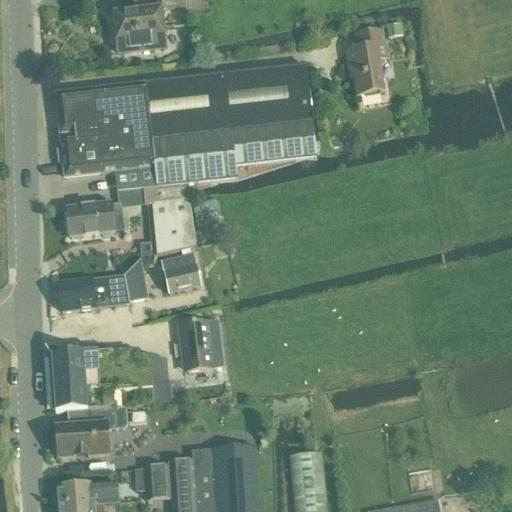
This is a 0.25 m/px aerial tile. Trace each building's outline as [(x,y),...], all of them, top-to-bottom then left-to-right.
[(161,13),(186,11),(185,0),(133,0),(135,15),(114,18),(118,57),(166,51),(161,13)] [(378,64),(386,62),(381,35),(355,39),(357,53),(350,54),(358,100),(383,95),(378,64)] [(151,144),(312,126),(306,70),(56,98),(62,153),(151,143),(151,144)] [(236,170),(316,162),(312,126),(151,144),(151,143),(62,153),(65,182),(154,171),(156,191),(187,186),(187,187),(237,182),(236,170)] [(186,187),(187,187),(187,186),(156,191),(143,193),(145,209),(152,209),(157,259),(195,250),(189,204),(186,187)] [(114,234),(124,233),(121,206),(67,213),(71,242),(100,238),(103,240),(110,239),(112,236),(114,236),(114,234)] [(169,298),(200,292),(193,258),(162,265),(169,298)] [(130,306),(148,303),(141,263),(124,279),(130,306)] [(124,279),(97,282),(101,312),(130,308),(130,306),(124,279)] [(62,317),(101,312),(97,282),(59,287),(62,317)] [(208,326),(178,329),(180,347),(184,346),(188,376),(214,373),(224,372),(218,325),(208,326)] [(95,356),(51,360),(55,416),(67,415),(114,411),(114,412),(115,412),(115,408),(114,394),(152,392),(152,389),(152,385),(150,359),(134,360),(134,359),(133,354),(97,356),(95,356)] [(152,389),(152,392),(154,410),(171,408),(170,384),(168,384),(152,385),(152,389)] [(57,444),(55,444),(56,457),(58,457),(59,462),(108,459),(106,434),(123,433),(127,429),(125,411),(115,412),(114,412),(114,411),(67,415),(68,429),(56,430),(57,444)] [(175,466),(145,468),(148,506),(170,504),(171,511),(258,511),(254,451),(192,456),(193,460),(193,464),(175,466)] [(289,460),(294,511),(326,511),(321,457),(289,460)] [(118,507),(117,496),(116,487),(57,492),(58,509),(94,506),(94,508),(103,508),(103,509),(118,507)]
